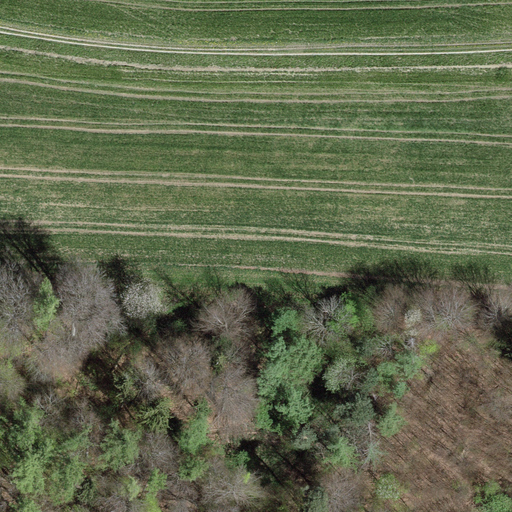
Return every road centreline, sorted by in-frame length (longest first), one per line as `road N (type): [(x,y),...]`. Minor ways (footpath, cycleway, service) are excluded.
road 1 (track): [(511,46),(391,60),(217,57),(0,33)]
road 2 (track): [(0,436),(349,503),(440,503),(472,511)]
